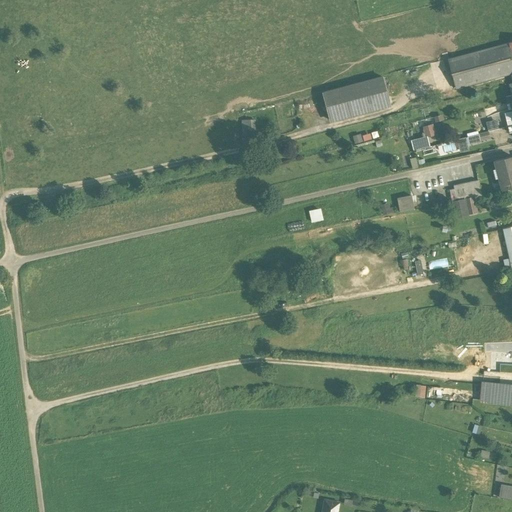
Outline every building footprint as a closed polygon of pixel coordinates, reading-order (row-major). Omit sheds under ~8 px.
[(511,55),(508,43),(447,59),(456,88),(511,72),(511,67),(509,55),(511,55)] [(381,77),(323,92),(331,121),(389,106),(381,77)] [(486,123),(488,132),(501,129),(499,120),(486,123)] [(255,122),(241,122),(241,144),(256,144),(255,122)] [(430,125),(422,127),(425,137),(433,135),(430,125)] [(490,140),(488,132),(475,135),(477,144),(490,140)] [(511,157),(511,156),(494,160),(502,191),(511,188),(511,157)] [(478,180),(453,185),(456,200),(481,195),(478,180)] [(411,195),(397,198),(400,212),(414,209),(411,195)] [(311,223),(322,220),(319,208),(308,211),(311,223)] [(511,226),(501,229),(511,271),(511,270),(511,226)] [(417,275),(423,274),(420,260),(414,261),(417,275)] [(495,364),(511,364),(511,352),(496,352),(495,364)] [(511,383),(481,380),(480,387),(479,400),(511,403),(511,383)] [(416,385),(415,397),(424,397),(425,386),(416,385)] [(508,486),(501,485),(499,498),(504,499),(505,492),(507,493),(508,486)] [(337,511),(339,503),(324,500),(322,511),(337,511)]
